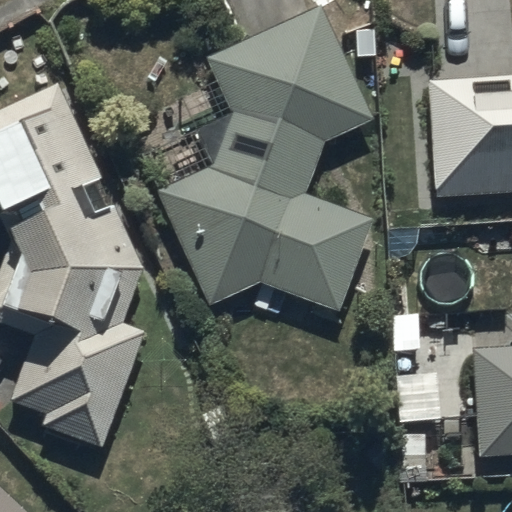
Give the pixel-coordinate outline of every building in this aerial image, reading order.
[(319,3),(206,51),(230,108),(190,124),(206,163),(155,184),(203,299),(260,275),(338,305),(373,215),(305,189),(326,136),(373,115),(319,3)] [(511,71),(427,76),(433,195),(511,190),(511,71)] [(57,80),(0,104),(0,215),(10,240),(0,270),(0,318),(33,330),(9,397),(43,409),(39,420),(100,441),(139,326),(126,321),(146,264),(57,80)] [(511,318),(480,319),(480,448),(511,446),(511,318)] [(0,511),(31,511),(0,479),(0,511)]
